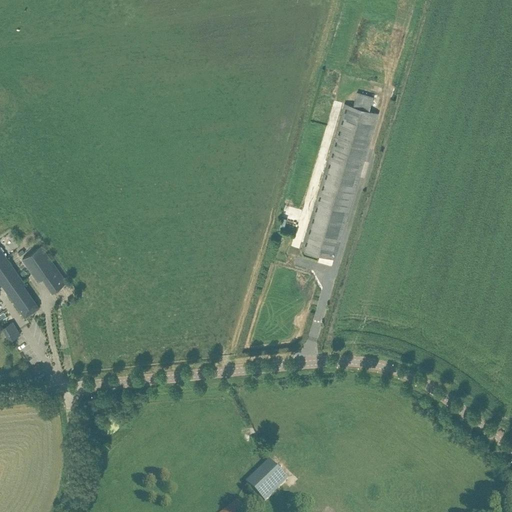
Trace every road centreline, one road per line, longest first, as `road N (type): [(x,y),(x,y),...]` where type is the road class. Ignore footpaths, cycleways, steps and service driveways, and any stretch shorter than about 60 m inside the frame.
road 1 (unclassified): [(68,388),(333,361),(377,364),(420,380),(511,448)]
road 2 (unclassified): [(62,511),(74,476),(68,388)]
